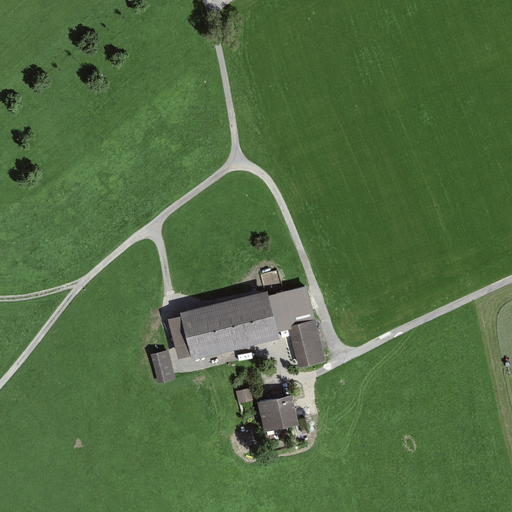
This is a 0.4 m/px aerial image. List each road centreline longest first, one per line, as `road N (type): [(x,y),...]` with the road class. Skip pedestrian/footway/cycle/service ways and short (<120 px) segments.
road 1 (track): [(343,359),(310,377),(289,376),(269,353),(178,370),(165,319),(172,294),(154,224)]
road 2 (track): [(343,359),(282,200),(261,172),(239,162)]
road 3 (track): [(239,162),(82,285)]
road 4 (track): [(239,162),(211,10)]
road 5 (track): [(82,285),(0,383)]
